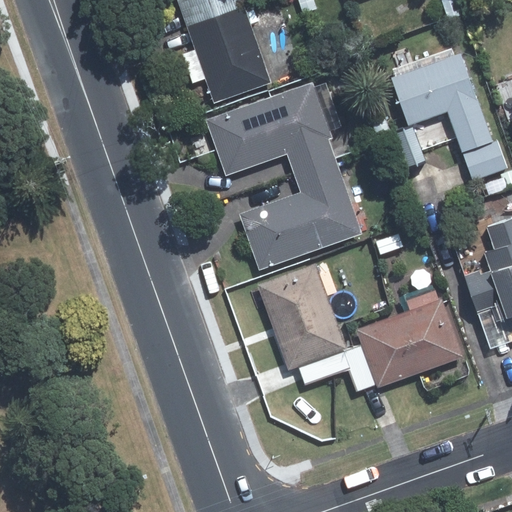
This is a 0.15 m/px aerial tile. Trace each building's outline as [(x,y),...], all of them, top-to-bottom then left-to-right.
[(238,0),(174,0),(184,26),(240,6),(238,0)] [(310,0),(296,0),(299,9),(312,5),(310,0)] [(455,0),(439,0),(445,16),(459,11),(455,0)] [(455,0),(459,11),(472,6),(469,0),(455,0)] [(240,6),(184,26),(191,45),(178,49),(188,78),(200,73),(209,98),(266,77),(246,20),(254,17),(249,3),(240,6)] [(456,47),(385,73),(402,120),(442,105),(468,176),(503,164),(492,135),(488,136),(456,47)] [(317,79),(210,118),(230,173),(289,153),(298,179),(348,164),(333,136),(337,134),(317,79)] [(298,179),(302,190),(240,212),(261,268),(363,232),(344,177),(356,172),(350,156),(348,164),(298,179)] [(371,197),(373,199),(374,201),(374,202),(377,203),(379,205),(382,206),(384,207),(387,207),(390,206),(393,205),(395,204),(398,202),(399,200),(401,197),(402,195),(402,192),(403,189),(402,186),(401,184),(400,181),(398,179),(396,177),(393,176),(391,175),(388,174),(385,174),(382,174),(380,175),(377,177),(375,178),(373,181),(371,183),(370,186),(370,188),(370,191),(370,194),(371,197)] [(511,209),(481,221),(488,242),(468,249),(474,267),(461,271),(486,344),(511,334),(511,209)] [(463,229),(449,234),(452,242),(476,234),(470,218),(460,222),(463,229)] [(395,230),(372,237),(376,250),(399,242),(395,230)] [(366,233),(357,237),(363,251),(372,247),(366,233)] [(243,241),(233,245),(238,262),(249,258),(243,241)] [(311,259),(254,280),(285,364),(294,361),(302,380),(343,365),(349,363),(344,347),(316,271),(326,267),(323,259),(312,263),(311,259)] [(344,347),(349,363),(343,365),(351,387),(371,380),(373,383),(458,352),(436,294),(351,325),(357,342),(344,347)]
